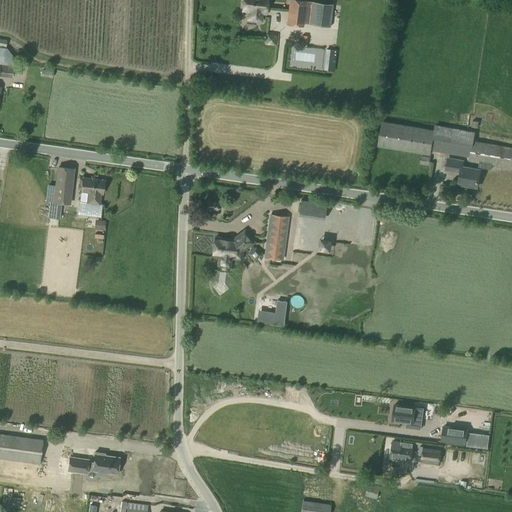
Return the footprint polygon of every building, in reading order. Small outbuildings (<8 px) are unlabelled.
[(243,0),(242,12),(247,13),(247,20),(261,22),(262,15),(266,15),(267,0),(243,0)] [(297,0),(288,0),(286,25),(303,28),(303,25),(311,26),(313,3),(306,2),(306,1),(297,0)] [(314,4),(311,24),(328,27),(331,6),(314,4)] [(0,48),(0,76),(11,78),(13,57),(6,49),(0,48)] [(206,79),(209,83),(213,85),(216,82),(213,79),(209,75),(206,79)] [(511,148),(472,142),(473,134),(435,127),(435,131),(382,121),(380,128),(377,147),(430,156),(431,151),(469,158),(468,162),(478,164),(478,168),(491,170),(491,166),(511,169),(511,148)] [(420,156),(419,166),(429,167),(430,158),(420,156)] [(447,159),(445,171),(459,174),(457,185),(477,189),(480,170),(462,167),(463,162),(447,159)] [(49,201),(47,219),(58,219),(59,206),(57,206),(57,203),(69,204),(73,169),(56,167),(52,201),(49,201)] [(78,203),(77,215),(100,218),(101,206),(99,205),(100,194),(102,195),(104,181),(82,178),(81,192),(88,193),(87,204),(78,203)] [(304,201),(302,213),(325,216),(326,204),(304,201)] [(351,216),(353,202),(336,201),(335,215),(351,216)] [(269,215),(264,258),(282,260),(287,217),(269,215)] [(94,220),(93,229),(104,231),(105,221),(94,220)] [(296,224),(297,235),(309,235),(309,224),(296,224)] [(215,237),(212,255),(219,256),(218,265),(229,266),(230,258),(240,259),(241,251),(252,242),(244,231),(233,240),(215,237)] [(360,407),(382,407),(382,398),(360,397),(360,407)] [(420,430),(423,409),(394,405),(392,421),(406,423),(405,428),(412,429),(420,430)] [(455,443),(456,430),(435,427),(434,441),(455,443)] [(0,435),(0,458),(39,464),(42,441),(0,435)] [(391,442),(389,460),(410,462),(412,447),(401,445),(401,443),(391,442)] [(422,448),(420,463),(439,465),(441,451),(422,448)] [(117,474),(119,458),(112,457),(108,456),(108,457),(104,456),(104,453),(95,452),(93,463),(88,462),(88,460),(69,457),(67,470),(86,473),(87,470),(97,471),(97,475),(106,476),(107,472),(117,474)] [(169,459),(162,461),(164,472),(160,473),(161,479),(172,477),(169,459)] [(127,463),(127,473),(135,473),(135,463),(127,463)] [(390,467),(389,475),(396,476),(397,467),(390,467)] [(18,480),(17,492),(38,495),(40,483),(18,480)] [(367,485),(364,496),(377,499),(379,488),(367,485)] [(302,502),(300,511),(329,511),(330,506),(302,502)]
